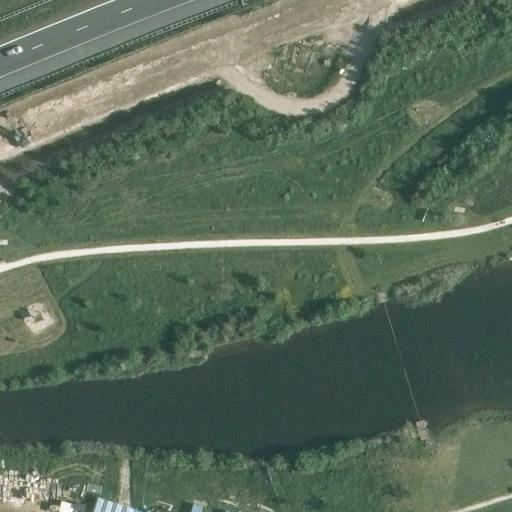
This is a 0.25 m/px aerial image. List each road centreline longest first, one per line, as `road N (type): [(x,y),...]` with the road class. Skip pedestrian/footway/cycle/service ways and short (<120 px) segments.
road 1 (track): [(0,168),(217,86),(310,111),(339,93),(374,33),(452,0)]
road 2 (motorway): [(0,64),(152,0)]
